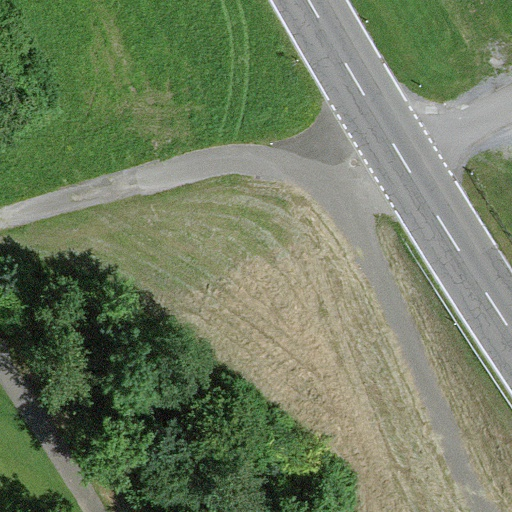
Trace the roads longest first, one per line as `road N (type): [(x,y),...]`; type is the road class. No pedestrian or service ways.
road 1 (track): [(485,511),(358,220),(312,184),(241,162)]
road 2 (track): [(0,226),(241,162),(388,146)]
road 3 (primary): [(511,331),(388,146)]
road 4 (track): [(0,357),(96,511)]
road 5 (primary): [(388,146),(311,0)]
road 6 (unclassified): [(511,107),(388,146)]
